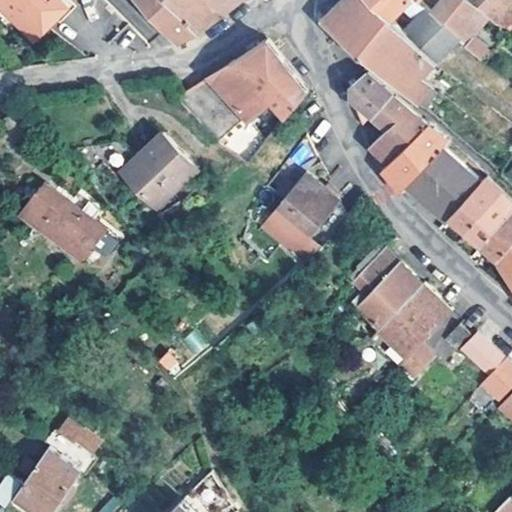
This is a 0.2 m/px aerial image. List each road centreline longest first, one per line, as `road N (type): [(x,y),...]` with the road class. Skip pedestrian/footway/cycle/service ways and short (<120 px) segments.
road 1 (residential): [(511,320),(383,195),(296,0)]
road 2 (residential): [(296,0),(195,59),(0,85)]
